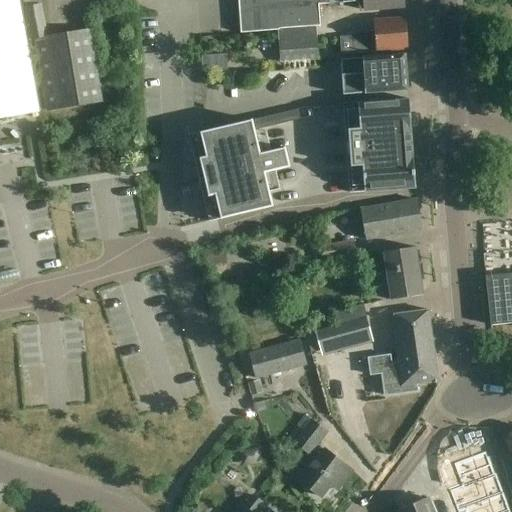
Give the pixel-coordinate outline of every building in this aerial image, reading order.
[(0,0),(0,117),(39,110),(18,0),(0,0)] [(23,0),(30,41),(34,40),(47,111),(98,102),(85,30),(48,37),(41,0),(23,0)] [(236,0),(239,33),(278,30),(280,61),(319,58),(316,28),(320,27),(318,4),(358,0),(359,8),(402,6),(402,0),(236,0)] [(407,49),(405,18),(375,21),(376,32),(355,33),(357,53),(407,49)] [(343,95),(407,90),(404,55),(341,60),(343,95)] [(343,105),(345,129),(347,129),(350,167),(348,167),(349,192),(415,188),(409,99),(343,103),(343,105)] [(298,108),(189,135),(209,221),(272,206),(264,172),(289,167),(284,147),(260,153),(254,130),(301,119),(298,108)] [(416,198),(361,208),(367,239),(421,230),(416,198)] [(354,240),(322,246),(325,261),(356,255),(354,240)] [(382,276),(421,270),(417,246),(379,252),(382,276)] [(205,265),(227,264),(226,248),(205,249),(205,265)] [(421,270),(382,276),(366,279),(368,295),(385,292),(386,301),(424,295),(421,270)] [(511,273),(485,276),(490,325),(511,322),(511,273)] [(338,326),(366,318),(363,304),(334,312),(338,326)] [(437,381),(428,308),(392,314),(402,386),(437,381)] [(366,318),(338,326),(316,331),(323,355),(373,342),(366,318)] [(299,339),(249,352),(255,377),(305,364),(299,339)] [(382,360),(367,361),(368,376),(384,375),(382,360)] [(258,381),(249,383),(252,395),(261,393),(258,381)] [(294,441),(311,455),(295,474),(321,495),(331,483),(337,488),(352,469),(327,449),(326,451),(318,445),(328,433),(312,419),(294,441)] [(462,487),(450,492),(457,511),(508,511),(495,475),(494,475),(485,453),(454,465),(462,487)] [(255,511),(263,502),(253,494),(239,511),(255,511)] [(398,511),(435,511),(429,498),(398,511)]
